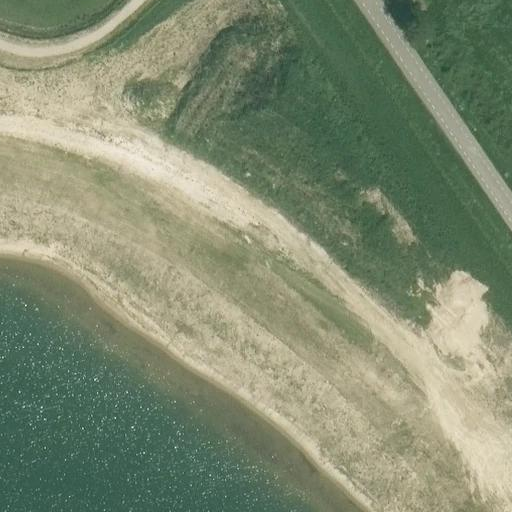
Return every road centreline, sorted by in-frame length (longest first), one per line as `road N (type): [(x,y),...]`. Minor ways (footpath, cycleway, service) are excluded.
road 1 (tertiary): [(511,210),(369,0)]
road 2 (track): [(136,0),(81,46),(0,40)]
